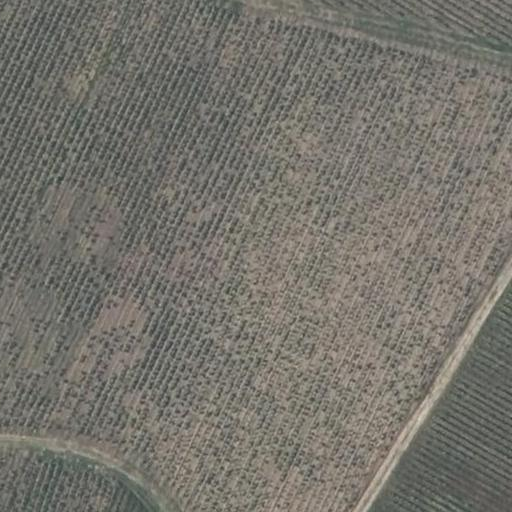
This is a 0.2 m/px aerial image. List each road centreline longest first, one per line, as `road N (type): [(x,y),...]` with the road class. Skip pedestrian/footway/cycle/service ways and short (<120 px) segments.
road 1 (track): [(359,511),(511,269)]
road 2 (track): [(243,0),(511,63)]
road 3 (track): [(0,443),(44,445),(125,472),(159,511)]
